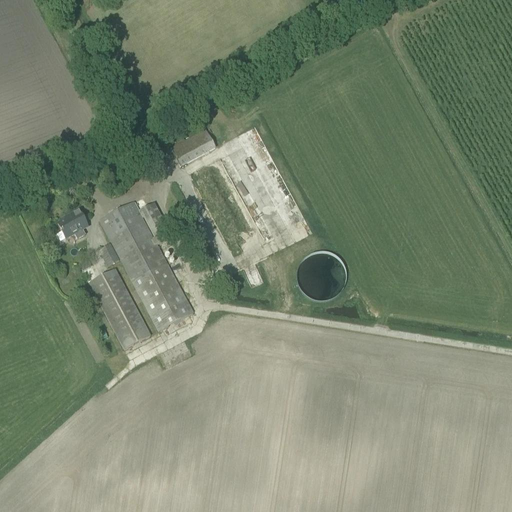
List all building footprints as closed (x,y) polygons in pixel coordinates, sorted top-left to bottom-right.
[(185,143),(170,151),(180,169),(215,151),(205,133),(185,143)] [(237,140),(222,147),(234,171),(248,164),(237,140)] [(201,183),(198,183),(227,248),(237,248),(240,254),(260,245),(260,236),(257,228),(253,230),(244,230),(240,220),(240,219),(236,209),(235,210),(221,178),(214,178),(213,175),(201,175),(201,183)] [(249,193),(256,211),(272,205),(265,188),(257,191),(249,193)] [(133,202),(99,220),(155,333),(194,313),(141,209),(137,211),(133,202)] [(56,236),(60,243),(65,240),(74,236),(77,241),(85,237),(81,230),(86,227),(78,212),(67,218),(68,220),(57,226),(61,233),(56,236)] [(98,253),(107,269),(119,263),(110,246),(98,253)] [(295,267),(316,304),(349,284),(328,248),(295,267)] [(148,338),(116,269),(88,282),(120,351),(148,338)]
